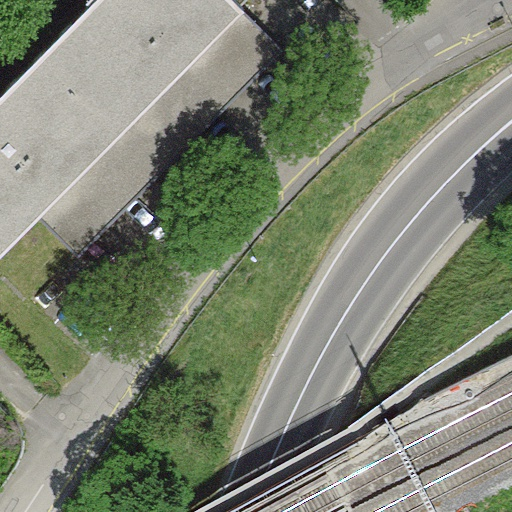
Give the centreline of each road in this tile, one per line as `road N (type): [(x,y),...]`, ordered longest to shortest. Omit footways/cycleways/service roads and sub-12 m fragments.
road 1 (residential): [(23,511),(285,156),(439,35),(503,0)]
road 2 (primary): [(261,511),(309,385),(363,293),(428,208),(511,129)]
road 3 (unknown): [(311,0),(62,252)]
